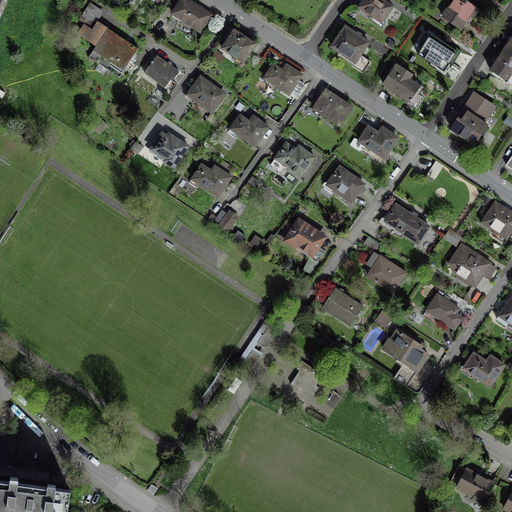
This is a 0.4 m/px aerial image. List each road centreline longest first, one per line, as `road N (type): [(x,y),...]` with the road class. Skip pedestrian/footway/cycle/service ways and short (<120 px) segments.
road 1 (residential): [(283,334),(425,138)]
road 2 (residential): [(0,391),(155,511)]
road 3 (residential): [(423,403),(511,267)]
road 4 (residential): [(425,138),(511,11)]
road 5 (residential): [(305,57),(425,138)]
